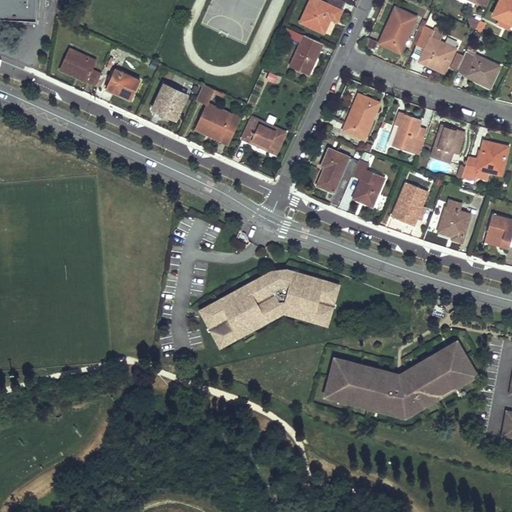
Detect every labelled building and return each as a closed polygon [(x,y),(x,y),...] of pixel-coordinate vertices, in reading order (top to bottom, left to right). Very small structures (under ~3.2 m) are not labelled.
[(0,0),(0,18),(35,21),(36,0),(0,0)] [(319,0),(310,0),(300,22),(324,34),(331,19),(337,21),(346,1),(342,0),(328,0),(327,4),(319,0)] [(511,0),(499,0),(493,14),(501,18),(498,23),(510,29),(511,23),(511,0)] [(379,44),(400,53),(416,17),(395,8),(379,44)] [(480,21),(472,18),(469,26),(476,29),(480,21)] [(428,64),(429,63),(445,71),(456,48),(431,36),(434,30),(425,26),(416,46),(425,50),(420,60),(428,64)] [(290,66),(308,74),(318,53),(315,52),(320,42),(305,35),(290,66)] [(71,48),(61,70),(96,86),(101,73),(92,69),(96,60),(71,48)] [(465,76),(477,82),(490,88),(500,66),(476,55),(475,56),(466,51),(464,56),(462,60),(457,70),(457,71),(465,75),(465,76)] [(464,56),(458,53),(451,67),(457,70),(462,60),(464,56)] [(115,69),(111,78),(107,87),(131,99),(140,81),(115,69)] [(267,79),(273,82),(276,75),(270,72),(267,79)] [(152,108),(164,114),(176,120),(188,95),(164,83),(152,108)] [(208,104),(215,89),(205,84),(196,101),(207,105),(208,104)] [(343,130),(364,139),(379,104),(358,95),(343,130)] [(207,132),(220,138),(219,140),(229,145),(241,118),(208,104),(207,105),(196,129),(207,134),(207,132)] [(400,112),(395,125),(399,126),(401,127),(406,115),(406,114),(400,112)] [(401,127),(399,126),(392,146),(420,155),(425,139),(416,136),(421,120),(406,115),(401,127)] [(252,118),(243,138),(275,153),(285,133),(252,118)] [(460,130),(442,124),(430,157),(449,164),(453,152),(460,130)] [(465,132),(460,130),(453,152),(458,154),(465,132)] [(507,147),(483,142),(479,160),(468,156),(462,177),(475,181),(476,178),(477,175),(475,175),(477,169),(489,172),(501,174),(507,147)] [(321,165),(323,165),(324,166),(316,184),(334,192),(342,173),(351,177),(352,175),(358,161),(329,148),(321,165)] [(385,176),(367,168),(370,161),(360,157),(358,161),(352,175),(361,179),(353,198),(372,206),(385,176)] [(489,172),(477,169),(475,175),(477,175),(476,178),(487,181),(489,172)] [(392,216),(414,225),(417,218),(422,205),(428,191),(406,182),(392,216)] [(452,239),(457,241),(461,242),(470,214),(460,212),(463,205),(449,200),(438,231),(453,236),(452,239)] [(422,205),(417,218),(420,219),(425,207),(422,205)] [(501,242),(501,244),(500,246),(509,249),(510,246),(511,239),(511,220),(493,215),(486,238),(501,242)] [(333,303),(337,288),(326,285),(325,282),(317,280),(314,282),(298,277),(297,274),(286,271),(283,273),(275,274),(272,272),(261,278),(260,281),(254,285),(250,284),(242,288),(242,291),(227,299),(224,298),(216,302),(215,305),(209,309),(206,308),(201,310),(209,325),(213,323),(215,325),(211,328),(219,343),(223,341),(224,338),(231,334),(234,335),(243,331),(243,328),(259,320),(262,321),(270,317),(270,313),(277,310),(280,311),(283,310),(287,310),(289,309),(305,313),(306,316),(316,319),(318,317),(328,320),(332,305),(328,304),(328,302),(333,303)] [(409,410),(412,408),(413,410),(425,403),(426,400),(445,388),(448,389),(457,384),(458,381),(467,375),(470,376),(475,373),(456,341),(451,344),(450,347),(441,353),(437,352),(429,357),(428,360),(409,372),(408,369),(402,373),(402,376),(397,377),(396,374),(390,372),(389,375),(367,369),(366,366),(356,364),(353,366),(343,363),(341,360),(335,359),(326,395),(332,397),(335,395),(345,398),(347,401),(357,403),(360,401),(381,406),(383,410),(396,413),(397,410),(398,411),(405,411),(406,411),(409,410)] [(498,434),(511,437),(511,411),(503,410),(498,434)]
